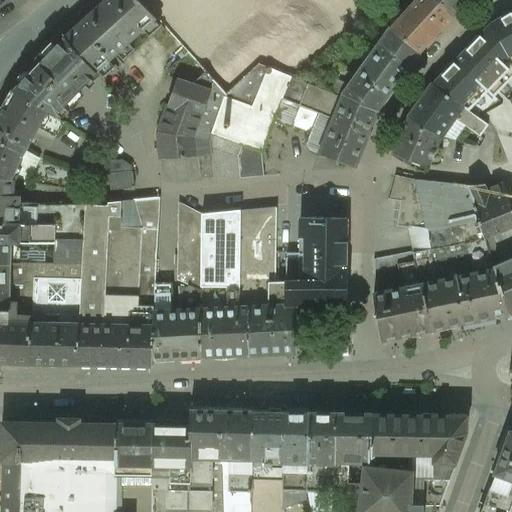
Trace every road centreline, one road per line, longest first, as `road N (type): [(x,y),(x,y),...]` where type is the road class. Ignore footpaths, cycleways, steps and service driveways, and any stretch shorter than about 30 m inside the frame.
road 1 (residential): [(361,178),(155,188),(135,154),(81,99),(13,50)]
road 2 (residential): [(0,392),(362,374)]
road 3 (residential): [(361,178),(426,61),(494,0)]
road 4 (residential): [(362,374),(361,178)]
road 5 (unknown): [(511,174),(470,178),(387,164),(361,178)]
road 6 (residential): [(484,372),(501,405),(458,511)]
road 7 (residential): [(362,374),(484,372)]
